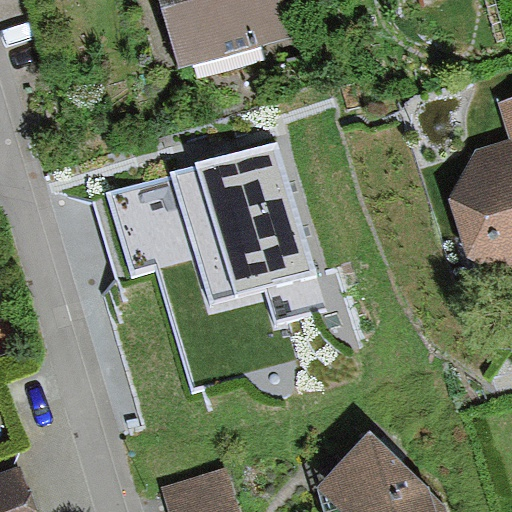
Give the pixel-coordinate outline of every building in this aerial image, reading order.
[(287,0),(171,0),(191,72),(299,43),(287,0)] [(511,103),(460,115),(499,286),(511,282),(511,103)] [(276,153),(112,200),(134,276),(202,257),(216,306),(313,278),(276,153)] [(443,503),(371,441),(316,498),(320,511),(448,511),(446,502),(443,503)] [(177,511),(248,511),(237,463),(170,479),(177,511)]
